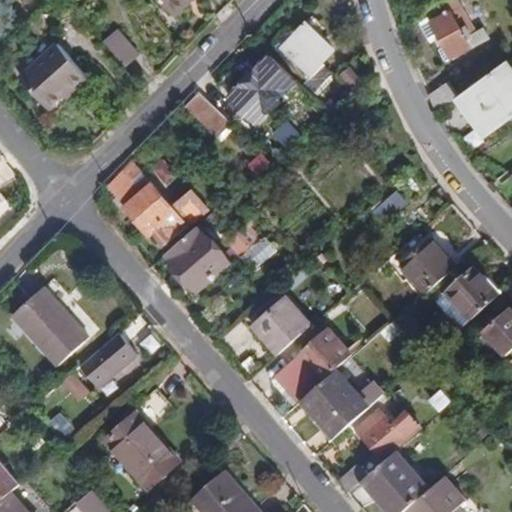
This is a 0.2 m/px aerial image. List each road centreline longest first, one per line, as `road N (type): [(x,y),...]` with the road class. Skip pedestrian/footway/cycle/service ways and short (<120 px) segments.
road 1 (residential): [(68,197),(340,511)]
road 2 (residential): [(511,238),(426,133),(371,0)]
road 3 (residential): [(68,197),(263,0)]
